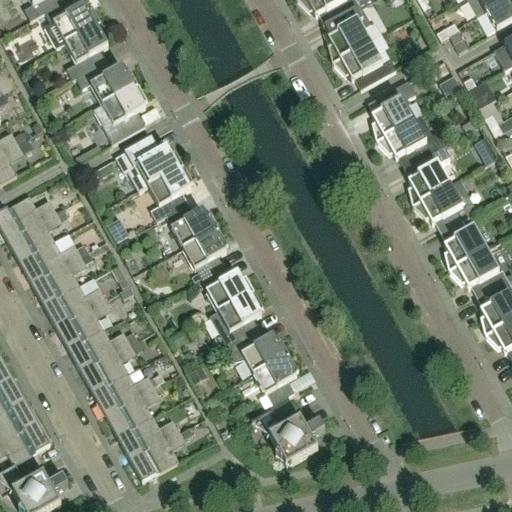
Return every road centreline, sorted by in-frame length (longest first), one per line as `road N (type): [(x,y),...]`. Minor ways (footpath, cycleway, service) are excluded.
road 1 (residential): [(398,490),(119,0)]
road 2 (residential): [(511,454),(507,432),(262,0)]
road 3 (residential): [(121,511),(0,292)]
